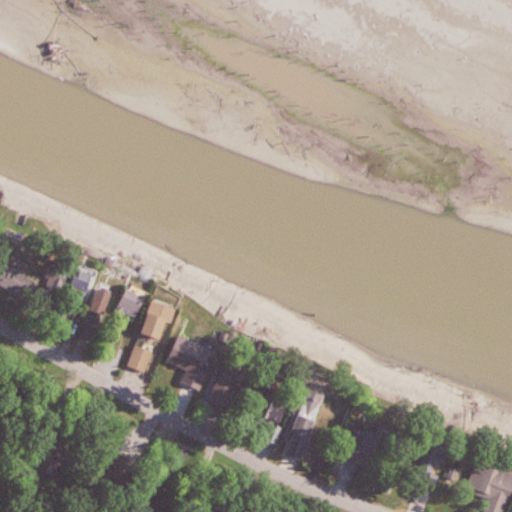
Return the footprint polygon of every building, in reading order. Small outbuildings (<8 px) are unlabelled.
[(23,269),(39,277),(46,263),(30,255),(23,269)] [(72,261),(53,262),(55,281),(74,279),(72,261)] [(102,270),(82,264),(76,285),(96,291),(102,270)] [(83,336),(96,341),(117,293),(104,287),(83,336)] [(122,310),(140,320),(152,299),(134,289),(122,310)] [(182,310),(160,300),(146,330),(168,340),(182,310)] [(173,362),(193,369),(189,380),(212,388),(225,350),(182,335),(173,362)] [(157,352),(139,344),(131,364),(149,372),(157,352)] [(263,372),(230,360),(219,391),(251,403),(263,372)] [(253,409),(282,425),(303,387),(274,371),(253,409)] [(335,382),(314,375),(291,452),(312,459),(335,382)] [(457,452),(437,441),(421,470),(441,481),(457,452)] [(490,511),(510,511),(511,508),(511,470),(482,460),(472,491),(495,499),(490,511)]
